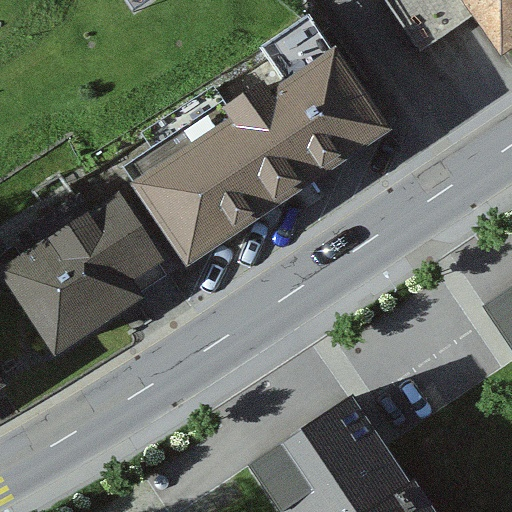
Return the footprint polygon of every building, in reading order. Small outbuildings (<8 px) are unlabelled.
[(511,0),(456,0),(498,66),(511,57),(511,0)] [(328,56),(126,193),(185,280),(387,143),(328,56)] [(39,244),(0,270),(0,286),(54,366),(143,306),(131,289),(161,269),(116,203),(88,222),(76,205),(32,235),(39,244)] [(511,323),(496,334),(511,358),(511,323)] [(412,511),(358,433),(263,498),(272,511),(412,511)]
